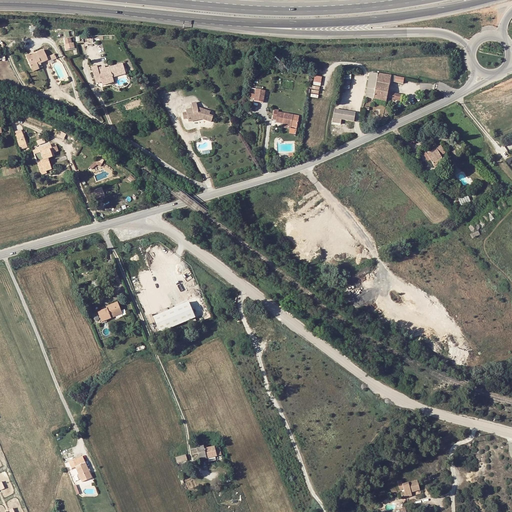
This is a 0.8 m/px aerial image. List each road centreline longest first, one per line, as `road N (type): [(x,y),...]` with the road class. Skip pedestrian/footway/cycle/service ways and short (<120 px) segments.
road 1 (trunk): [(157,14),(346,21),(484,0)]
road 2 (secondary): [(456,95),(306,164),(151,211)]
road 3 (trunk): [(157,14),(298,32),(430,30),(456,36),(471,50)]
road 4 (unclassified): [(247,289),(393,396),(477,424)]
road 5 (residential): [(327,511),(267,384),(240,306),(247,289)]
road 6 (trunk): [(297,11),(124,0)]
road 7 (trunk): [(0,2),(157,14)]
road 8 (secondary): [(136,215),(0,255)]
road 9 (trunk): [(418,0),(297,11)]
